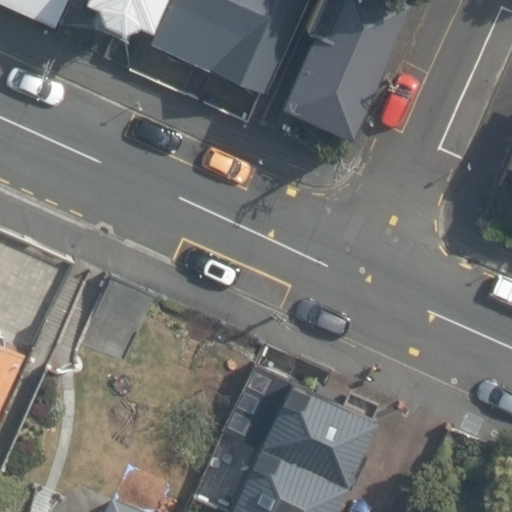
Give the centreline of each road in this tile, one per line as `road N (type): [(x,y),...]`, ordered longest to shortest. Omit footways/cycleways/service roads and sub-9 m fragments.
road 1 (residential): [(0,109),(367,277)]
road 2 (residential): [(367,277),(493,0)]
road 3 (residential): [(367,277),(511,346)]
